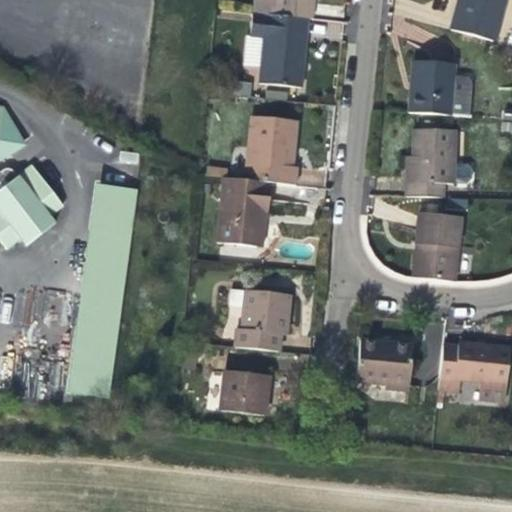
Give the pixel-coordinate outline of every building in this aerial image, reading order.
[(255,0),(254,17),(299,21),(308,22),(311,22),(313,0),(255,0)] [(506,0),(467,0),(467,2),(460,0),(451,33),(494,45),(506,0)] [(298,36),(299,21),(254,17),(253,16),(251,39),(264,40),(259,86),(301,91),(307,37),(298,36)] [(308,22),(299,21),(298,36),(307,37),(307,30),(308,22)] [(456,68),(417,65),(415,94),(409,93),(407,118),(452,121),(455,81),(456,68)] [(410,80),(409,93),(415,94),(417,65),(411,65),(410,80)] [(468,82),(455,81),(452,121),(469,122),(472,89),(470,85),(468,82)] [(252,121),(246,185),(269,187),(295,189),(297,173),(290,172),(292,149),(295,125),(252,121)] [(412,182),(405,182),(405,201),(444,202),(445,183),(455,183),(456,135),(413,134),(413,162),(412,182)] [(323,186),(325,170),(299,167),(297,183),(323,186)] [(0,241),(9,253),(22,242),(52,219),(66,208),(33,168),(20,178),(0,193),(0,241)] [(0,193),(20,178),(17,175),(13,172),(9,172),(4,172),(1,174),(0,175),(0,193)] [(217,247),(256,251),(259,216),(266,217),(269,187),(246,185),(224,182),(217,247)] [(0,279),(0,321),(67,329),(126,286),(138,192),(98,188),(86,264),(56,286),(0,279)] [(265,229),(266,217),(259,216),(256,251),(263,251),(265,229)] [(416,238),(416,248),(422,249),(418,285),(454,288),(460,222),(418,218),(416,238)] [(57,226),(52,219),(22,242),(27,249),(57,226)] [(412,284),(418,285),(422,249),(416,248),(412,284)] [(240,334),(281,338),(285,339),(287,323),(289,299),(232,293),(229,293),(228,311),(242,312),(240,334)] [(281,338),(240,334),(235,334),(234,350),(279,355),(281,338)] [(360,343),(356,383),(408,388),(412,349),(390,346),(360,343)] [(458,346),(455,383),(506,388),(510,352),(488,349),(458,346)] [(269,378),(225,374),(221,414),(265,418),(267,399),(269,378)]
